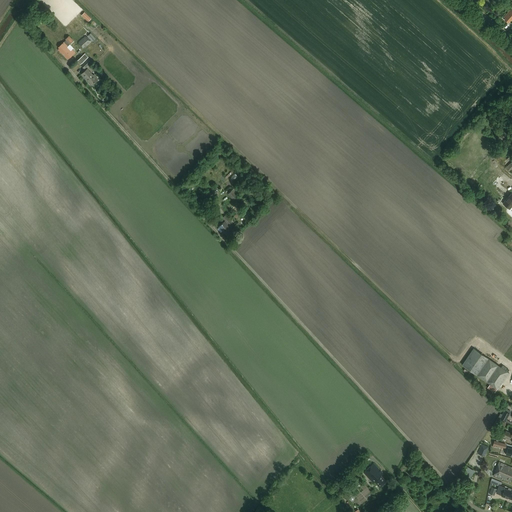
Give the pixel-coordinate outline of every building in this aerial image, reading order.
[(509,23),(511,20),(511,21),(511,20),(511,11),(511,10),(503,17),(505,19),(504,20),(507,23),(508,22),(509,23)] [(85,12),(81,15),(88,22),(91,19),(85,12)] [(90,34),(87,36),(92,42),(95,39),(90,34)] [(69,36),(65,40),(70,44),(73,41),(69,36)] [(86,37),(84,37),(78,42),(78,44),(82,49),(84,49),(90,44),(90,41),(86,37)] [(68,60),(75,53),(72,49),(70,51),(67,47),(69,46),(65,42),(58,48),(59,49),(58,50),(68,60)] [(81,64),(87,58),(84,55),(78,61),(81,64)] [(87,59),(81,65),(84,69),(91,63),(87,59)] [(81,75),(91,85),(93,83),(93,84),(98,80),(95,75),(94,76),(87,69),(81,75)] [(207,194),(211,198),(218,191),(214,187),(207,194)] [(233,189),(227,194),(233,200),(237,196),(234,193),(235,191),(233,189)] [(258,192),(255,189),(250,193),(253,197),(258,192)] [(509,209),(511,206),(511,194),(511,193),(502,204),(509,209)] [(234,233),(233,232),(234,231),(229,225),(232,223),(225,215),(222,218),(225,221),(218,227),(225,235),(226,234),(228,237),(229,236),(230,237),(234,233)] [(498,390),(509,373),(473,348),(462,365),(498,390)] [(509,414),(504,411),(500,418),(506,421),(509,414)] [(481,445),(477,454),(484,457),(488,447),(481,445)] [(511,467),(499,462),(494,476),(502,479),(503,478),(511,481),(511,480),(511,467)] [(386,481),(382,475),(384,474),(374,463),(364,472),(373,482),(375,481),(380,486),(386,481)] [(473,469),(467,466),(461,475),(467,479),(473,469)] [(491,487),(487,497),(493,499),(494,496),(496,489),(491,487)] [(505,489),(502,496),(508,498),(508,497),(511,498),(511,491),(511,492),(511,491),(505,489)]
